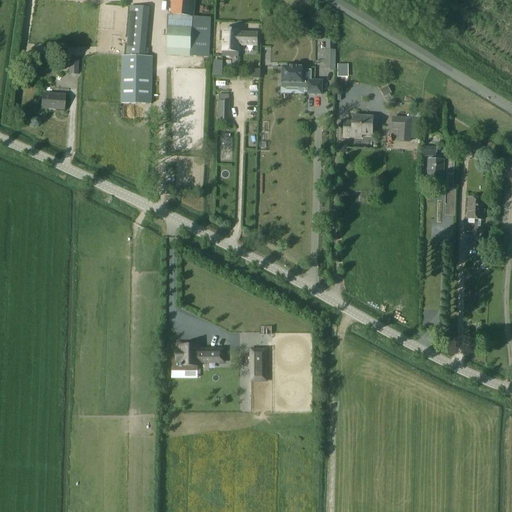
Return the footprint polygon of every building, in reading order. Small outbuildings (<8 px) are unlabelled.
[(171,0),(170,16),(194,18),(195,0),(171,0)] [(131,6),(126,56),(146,56),(150,8),(131,6)] [(166,54),(190,56),(194,18),(170,16),(168,15),(166,54)] [(211,19),(194,18),(190,56),(190,57),(209,58),(211,19)] [(222,52),(222,57),(238,58),(239,46),(257,47),(258,33),(240,33),(240,31),(223,30),(223,32),(220,32),(220,42),(223,42),(222,52)] [(334,39),(325,39),(325,50),(334,50),(334,39)] [(335,71),(335,51),(326,50),(326,70),(335,71)] [(151,104),(152,57),(146,56),(126,56),(122,56),(121,103),(151,104)] [(68,75),(78,76),(78,61),(69,61),(68,75)] [(337,64),(337,77),(348,77),(348,64),(337,64)] [(304,81),(304,68),(282,67),(281,88),(304,89),(304,88),(308,88),(308,95),(322,95),(322,81),(308,81),(304,81)] [(387,86),(380,90),(385,98),(392,94),(387,86)] [(65,96),(42,94),(41,109),(63,110),(65,96)] [(229,102),(218,102),(218,120),(228,120),(229,102)] [(353,117),(353,121),(344,121),(343,137),(353,137),(353,133),(371,134),(372,118),(353,117)] [(398,139),(411,140),(419,140),(420,120),(412,120),(412,118),(393,117),(392,130),(398,131),(398,139)] [(220,160),(231,160),(232,135),(221,134),(220,160)] [(473,141),(467,150),(480,159),(486,149),(473,141)] [(424,158),(436,159),(436,147),(424,147),(424,158)] [(445,161),(428,160),(427,179),(444,180),(444,178),(446,178),(445,205),(453,205),(455,154),(454,154),(454,157),(447,157),(448,155),(447,155),(447,162),(445,161)] [(484,199),(468,199),(467,220),(483,220),(484,199)] [(475,244),(488,244),(488,228),(476,227),(475,244)] [(189,346),(189,344),(176,344),(176,348),(172,348),(172,367),(184,367),(184,372),(196,372),(196,367),(200,367),(200,363),(223,363),(223,350),(200,350),(200,346),(189,346)] [(250,350),(250,378),(266,378),(266,350),(250,350)]
